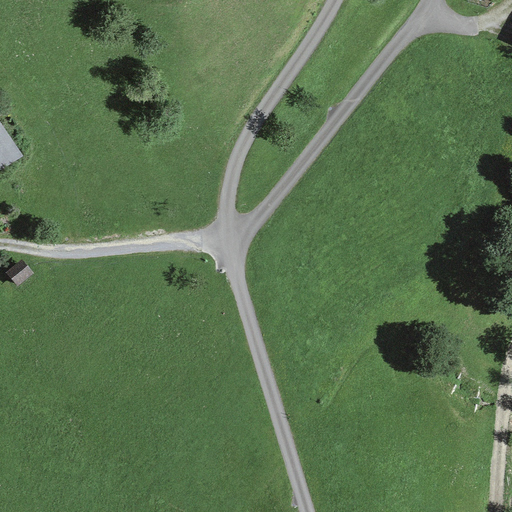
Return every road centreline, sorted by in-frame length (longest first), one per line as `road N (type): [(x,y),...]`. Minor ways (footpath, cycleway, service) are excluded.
road 1 (unclassified): [(308,511),(230,237)]
road 2 (track): [(230,237),(229,190),(242,146),(335,0)]
road 3 (track): [(496,511),(511,361)]
